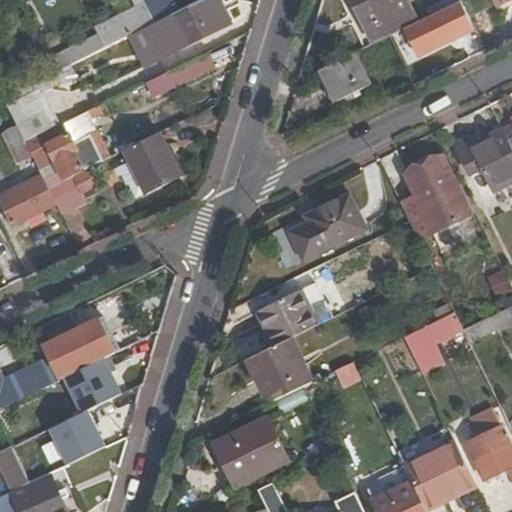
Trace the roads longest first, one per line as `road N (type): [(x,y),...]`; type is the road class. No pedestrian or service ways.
road 1 (residential): [(230,204),(137,511)]
road 2 (residential): [(511,64),(230,204)]
road 3 (residential): [(0,320),(230,204)]
road 4 (residential): [(293,0),(230,204)]
